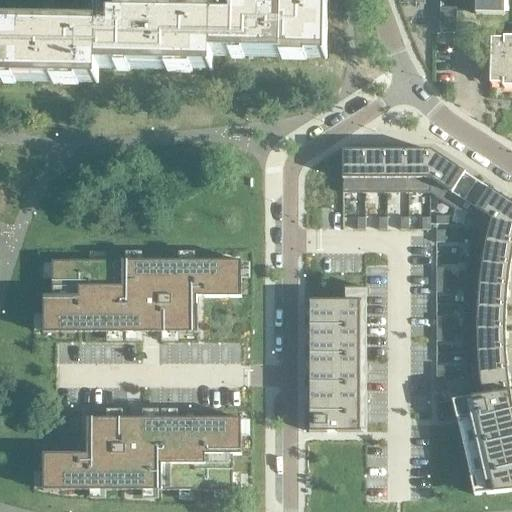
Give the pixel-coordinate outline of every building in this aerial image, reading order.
[(326,0),(326,1),(306,1),(286,0),(278,0),(270,0),(268,0),(212,0),(213,13),(212,57),(253,57),(258,57),(325,58),(325,60),(326,60),(326,58),(327,0),(326,0)] [(475,0),(475,10),(475,15),(504,16),(504,0),(475,0)] [(440,33),(440,34),(456,34),(457,15),(457,10),(457,9),(440,9),(440,33)] [(145,12),(128,12),(115,12),(100,11),(100,10),(99,10),(99,25),(99,68),(212,70),(212,57),(213,13),(197,13),(169,12),(156,12),(145,12)] [(99,70),(99,68),(99,25),(80,25),(56,25),(42,25),(36,24),(0,23),(0,81),(98,83),(98,70),(99,70)] [(511,45),(504,46),(504,40),(491,40),(491,84),(511,84),(511,45)] [(366,194),(366,151),(343,151),(343,194),(366,194)] [(388,194),(388,151),(366,151),(366,194),(388,194)] [(410,194),(410,151),(388,151),(388,194),(410,194)] [(431,194),(432,151),(410,151),(410,194),(431,194)] [(456,210),(476,180),(432,151),(431,194),(456,210)] [(511,203),(476,180),(456,210),(477,216),(511,224),(511,203)] [(511,246),(511,224),(477,216),(473,238),(511,246)] [(449,217),(437,217),(437,225),(449,225),(449,217)] [(366,218),(358,218),(358,231),(366,231),(366,218)] [(380,218),(380,231),(388,231),(388,218),(380,218)] [(401,218),(401,231),(409,231),(409,218),(401,218)] [(423,218),(423,231),(431,231),(431,225),(431,218),(423,218)] [(445,243),(445,231),(437,231),(437,243),(445,243)] [(511,267),(511,261),(511,246),(473,238),(468,261),(511,267)] [(508,288),(511,267),(468,261),(465,283),(508,288)] [(242,279),(242,262),(53,262),(53,297),(44,297),(44,334),(143,334),(151,334),(159,334),(161,334),(196,334),(199,334),(198,298),(205,298),(242,298),(242,279)] [(445,269),(437,269),(437,281),(445,281),(445,269)] [(445,293),(445,281),(437,281),(437,293),(445,293)] [(506,309),(508,288),(465,283),(463,307),(506,309)] [(367,363),(367,291),(345,291),(345,293),(345,296),(345,301),(362,301),(362,433),(367,432),(367,423),(367,363)] [(332,433),(362,433),(362,301),(345,301),(311,301),(311,302),(315,303),(315,432),(310,432),(310,433),(332,433)] [(506,330),(506,309),(463,307),(463,330),(506,330)] [(445,318),(437,318),(437,330),(445,330),(445,318)] [(445,342),(445,330),(437,330),(437,342),(445,342)] [(507,351),(506,330),(463,330),(463,353),(507,351)] [(508,372),(507,351),(463,353),(465,376),(508,372)] [(445,367),(437,367),(437,379),(445,379),(445,367)] [(511,392),(508,372),(465,376),(468,398),(511,392)] [(445,391),(445,379),(437,379),(437,391),(445,391)] [(511,398),(511,392),(468,398),(453,401),(457,420),(469,417),(487,495),(511,492),(511,398)] [(481,493),(482,495),(487,495),(469,417),(459,420),(472,478),(476,494),(481,493)] [(127,419),(88,419),(88,455),(82,455),(44,455),(44,492),(233,491),(233,456),(242,456),(242,420),(143,419),(135,419),(127,419)]
